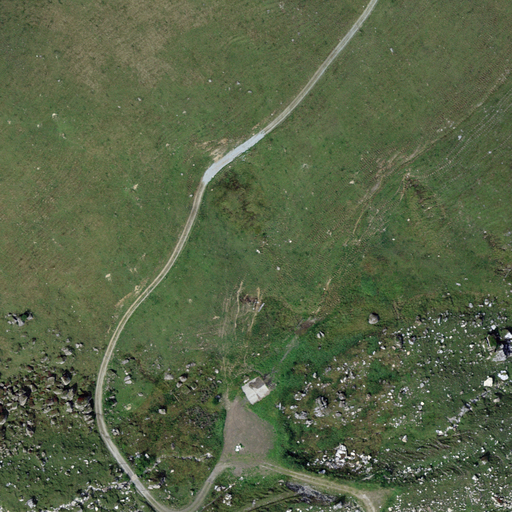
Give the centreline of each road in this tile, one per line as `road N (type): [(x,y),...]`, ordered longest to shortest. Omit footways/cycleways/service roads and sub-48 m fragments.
road 1 (track): [(131,476),(98,410),(116,334),(175,273),(210,173),(261,143),(375,21),(382,0)]
road 2 (track): [(187,511),(227,461),(270,465),(345,489),(370,511)]
